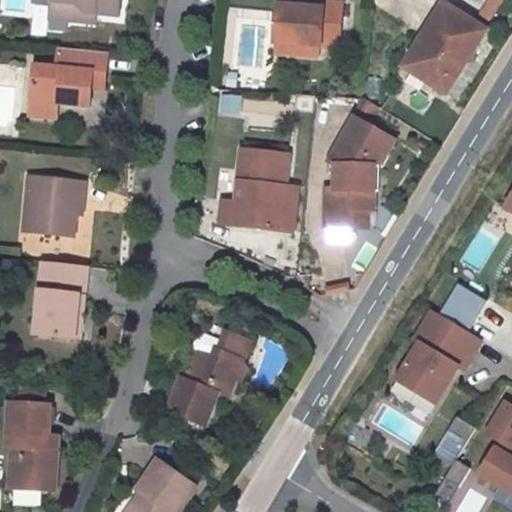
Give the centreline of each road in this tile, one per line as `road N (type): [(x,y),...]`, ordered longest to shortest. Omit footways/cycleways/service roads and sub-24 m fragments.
road 1 (unclassified): [(511,75),(346,343)]
road 2 (residential): [(75,511),(167,262)]
road 3 (residential): [(190,0),(167,262)]
road 4 (residential): [(167,262),(274,297),(346,343)]
road 5 (unclassified): [(346,343),(270,467)]
